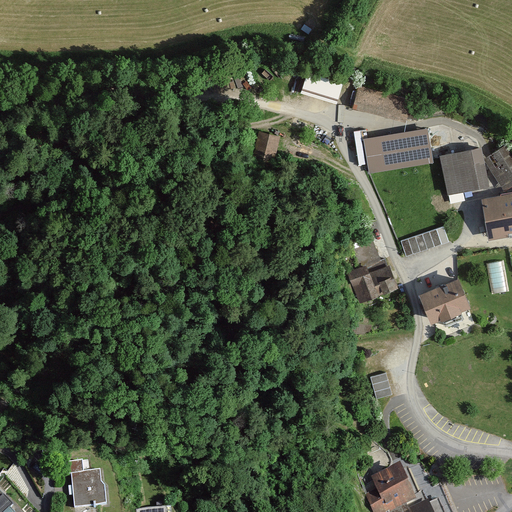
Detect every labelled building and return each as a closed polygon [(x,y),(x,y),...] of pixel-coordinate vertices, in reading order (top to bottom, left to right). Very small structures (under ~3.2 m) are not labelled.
[(304,78),(303,95),(338,97),(340,80),(304,78)] [(388,113),(390,104),(392,104),(394,91),(357,85),(354,107),(388,113)] [(258,130),(256,149),(278,151),(279,133),(258,130)] [(430,133),(366,143),(371,175),(435,165),(430,133)] [(511,197),(511,154),(508,149),(489,163),(511,198),(511,197)] [(482,153),(442,160),(449,201),(490,193),(482,153)] [(511,201),(488,204),(493,242),(511,239),(511,201)] [(443,227),(401,241),(406,256),(449,242),(443,227)] [(402,296),(385,259),(349,275),(366,312),(402,296)] [(490,262),(494,292),(509,290),(504,259),(490,262)] [(458,277),(418,294),(432,325),(440,322),(441,325),(462,316),(461,313),(472,308),(458,277)] [(372,375),(378,397),(394,393),(388,370),(372,375)] [(81,460),(60,463),(62,474),(72,473),(76,505),(107,501),(105,484),(101,480),(100,468),(82,470),(81,460)] [(424,462),(412,467),(417,480),(430,475),(424,462)] [(397,464),(369,477),(375,490),(362,496),(369,511),(430,511),(424,499),(414,503),(397,464)] [(0,506),(4,511),(2,511),(20,511),(15,505),(19,502),(7,489),(0,495),(0,506)]
